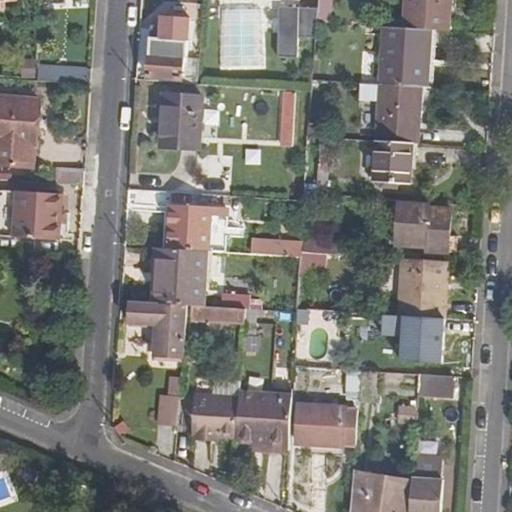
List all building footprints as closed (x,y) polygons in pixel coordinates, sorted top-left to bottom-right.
[(401,0),(400,27),(428,28),(447,30),(448,0),(401,0)] [(264,1),(221,3),(221,66),(263,64),(264,1)] [(315,36),(317,6),(278,4),(278,54),(298,55),(299,35),(315,36)] [(425,85),(428,28),(400,27),(384,26),(380,82),(419,84),(425,85)] [(151,55),(149,76),(181,78),(181,81),(198,82),(199,58),(187,56),(189,29),(155,27),(154,55),(151,55)] [(90,84),(92,68),(35,64),(35,81),(90,84)] [(416,143),(419,84),(380,82),(362,81),(361,96),(377,97),(375,140),(411,143),(416,143)] [(293,145),(297,92),(285,91),(282,144),(293,145)] [(161,145),(167,145),(200,148),(203,95),(165,93),(161,145)] [(0,166),(33,169),(38,101),(0,98),(0,166)] [(329,161),(331,137),(319,137),(318,159),(329,161)] [(408,183),(411,143),(375,140),(373,180),(408,183)] [(84,185),(84,171),(55,170),(54,184),(84,185)] [(1,190),(0,191),(0,237),(60,241),(64,194),(1,190)] [(399,200),(397,244),(426,246),(425,252),(455,254),(457,236),(448,235),(450,209),(428,207),(428,202),(399,200)] [(169,246),(207,249),(226,250),(229,208),(173,205),(169,246)] [(290,255),(291,239),(254,237),(253,252),(290,255)] [(291,239),(290,255),(302,256),(302,240),(291,239)] [(315,252),(323,253),(324,240),(315,239),(315,252)] [(207,249),(169,246),(159,246),(155,304),(190,306),(203,307),(207,249)] [(323,253),(315,252),(310,252),(308,310),(337,312),(341,255),(323,253)] [(445,281),(446,261),(400,259),(398,316),(403,316),(444,319),(445,300),(442,300),(443,281),(445,281)] [(249,310),(250,297),(250,294),(223,292),(223,308),(247,310),(249,310)] [(249,310),(257,310),(262,310),(262,298),(250,297),(249,310)] [(186,346),(188,319),(190,306),(155,304),(132,303),(130,323),(159,325),(158,344),(186,346)] [(246,324),(247,310),(223,308),(203,307),(190,306),(188,319),(246,324)] [(256,335),(257,310),(249,310),(247,310),(246,324),(245,334),(256,335)] [(443,364),(446,319),(444,319),(403,316),(401,360),(443,364)] [(185,360),(186,346),(158,344),(157,358),(185,360)] [(458,399),(460,377),(422,375),(421,397),(458,399)] [(173,398),(183,399),(184,381),(174,380),(173,398)] [(241,397),(242,393),(242,382),(215,381),(214,395),(241,397)] [(267,443),(267,449),(289,451),(292,396),(242,393),(241,397),(238,439),(253,441),(267,443)] [(238,439),(241,397),(214,395),(191,394),(188,436),(191,436),(191,442),(208,443),(208,437),(214,437),(238,439)] [(183,399),(173,398),(165,398),(162,427),(180,429),(183,399)] [(417,423),(419,407),(402,405),(400,420),(417,423)] [(298,443),(343,445),(344,410),(299,408),(298,443)] [(364,511),(399,511),(404,481),(368,475),(362,511),(364,511)] [(0,499),(8,496),(0,478),(0,499)] [(440,511),(443,482),(412,479),(410,511),(440,511)]
